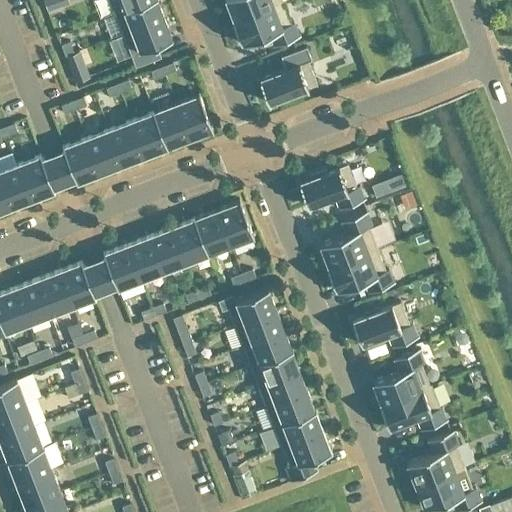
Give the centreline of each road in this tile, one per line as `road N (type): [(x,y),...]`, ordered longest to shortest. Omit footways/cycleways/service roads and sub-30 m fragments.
road 1 (residential): [(394,511),(256,150)]
road 2 (residential): [(0,246),(256,150)]
road 3 (residential): [(256,150),(485,62)]
road 4 (residential): [(256,150),(198,0)]
